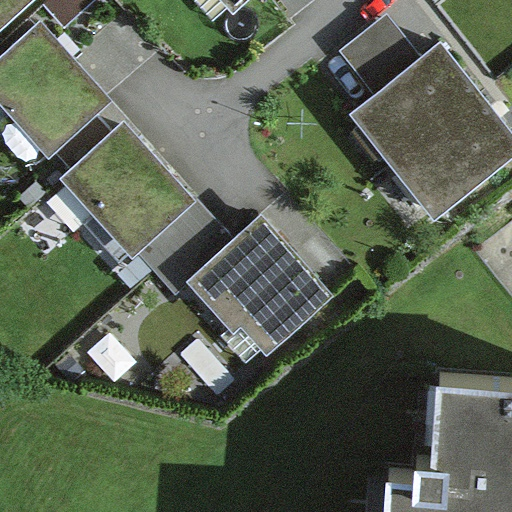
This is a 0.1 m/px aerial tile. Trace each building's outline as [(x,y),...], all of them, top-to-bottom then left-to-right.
[(0,0),(0,13),(15,0),(0,0)] [(215,0),(231,17),(250,0),(215,0)] [(110,89),(41,11),(0,46),(0,82),(52,141),(110,89)] [(439,37),(357,99),(396,151),(479,89),(439,37)] [(511,132),(479,89),(396,151),(436,203),(511,145),(511,132)] [(193,187),(124,110),(67,161),(136,238),(193,187)] [(263,213),(205,261),(268,337),(326,289),(263,213)] [(385,469),(382,511),(511,511),(511,376),(440,373),(436,454),(415,453),(414,471),(385,469)]
